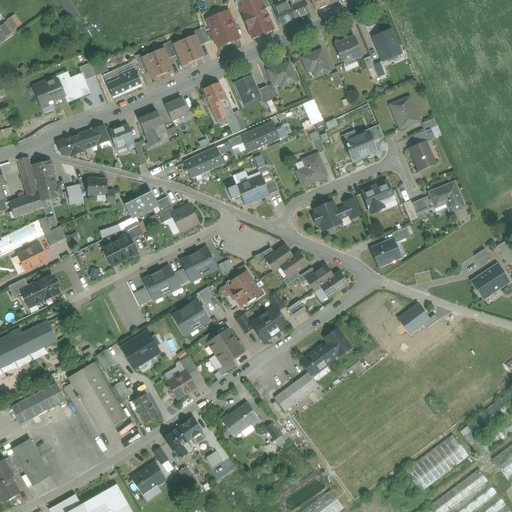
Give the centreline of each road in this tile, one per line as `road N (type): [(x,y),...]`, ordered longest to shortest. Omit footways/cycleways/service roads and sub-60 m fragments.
road 1 (residential): [(367,279),(362,290),(27,511)]
road 2 (secondary): [(380,0),(33,147)]
road 3 (residential): [(33,147),(231,210)]
road 4 (residential): [(367,279),(511,327)]
road 5 (residential): [(280,232),(295,204),(395,160)]
road 6 (residential): [(231,210),(226,221),(121,280)]
